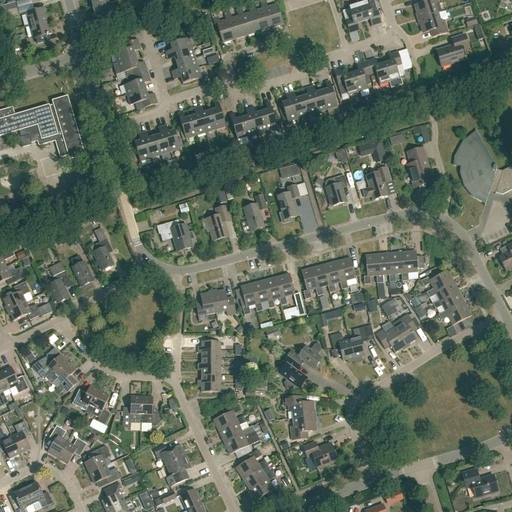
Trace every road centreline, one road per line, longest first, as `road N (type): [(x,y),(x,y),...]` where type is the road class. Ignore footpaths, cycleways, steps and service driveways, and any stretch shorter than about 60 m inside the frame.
road 1 (residential): [(440,216),(410,213),(176,272)]
road 2 (residential): [(369,483),(351,427),(358,401),(504,315)]
road 3 (residential): [(232,511),(175,378)]
road 4 (residential): [(146,259),(103,126)]
road 5 (residential): [(175,378),(107,370),(58,321)]
road 6 (residential): [(299,78),(286,38),(221,57),(228,82)]
